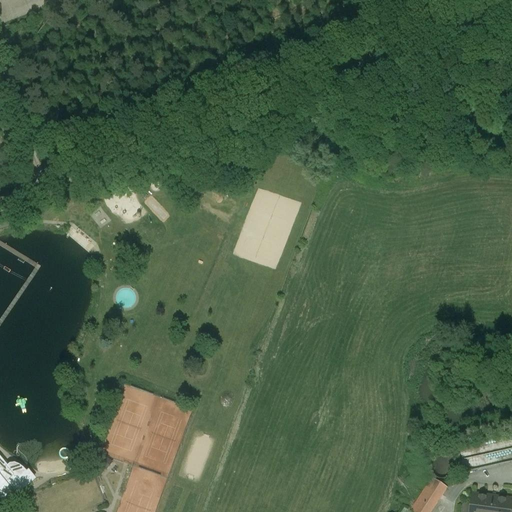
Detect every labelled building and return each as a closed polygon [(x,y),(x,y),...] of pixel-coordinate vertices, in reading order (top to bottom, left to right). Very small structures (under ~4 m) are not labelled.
[(286,172),(302,174),(303,164),(287,162),(286,172)] [(452,471),(453,467),(452,462),(449,458),(445,455),(440,455),(436,456),(432,458),(429,462),(428,467),(429,472),(432,476),(436,478),(441,479),(445,478),(449,475),(452,471)] [(6,467),(0,459),(0,501),(3,506),(16,496),(15,496),(33,481),(26,472),(25,472),(22,469),(18,466),(14,464),(13,464),(9,465),(6,467)] [(111,464),(105,459),(100,465),(106,470),(111,464)] [(433,479),(411,511),(431,511),(447,489),(433,479)] [(493,511),(495,499),(474,496),(471,511),(493,511)] [(509,511),(511,501),(495,499),(493,511),(509,511)]
